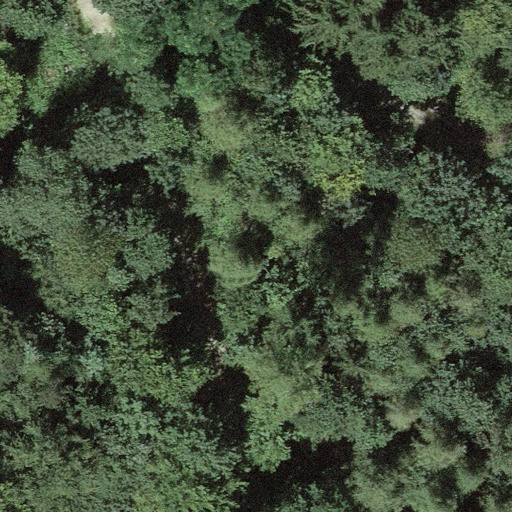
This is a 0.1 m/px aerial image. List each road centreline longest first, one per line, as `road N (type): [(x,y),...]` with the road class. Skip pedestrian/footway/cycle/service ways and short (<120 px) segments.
road 1 (track): [(83,0),(121,65),(195,270),(254,511)]
road 2 (track): [(239,0),(511,181)]
